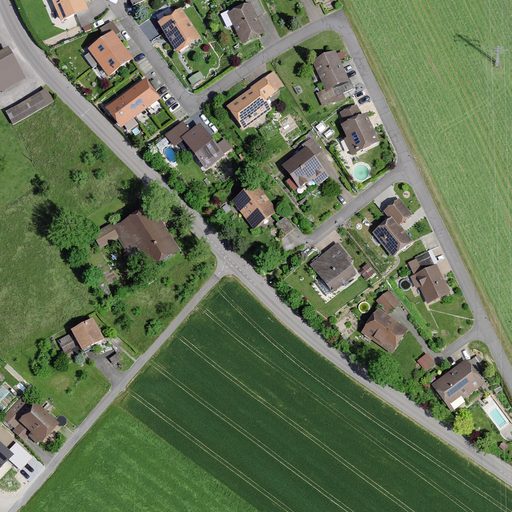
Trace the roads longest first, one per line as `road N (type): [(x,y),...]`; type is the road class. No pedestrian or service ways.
road 1 (residential): [(110,0),(189,107),(316,23),(332,23),(344,30),(409,166)]
road 2 (residential): [(230,260),(293,323),(511,478)]
road 3 (residential): [(4,0),(28,52),(230,260)]
road 4 (residential): [(230,260),(11,511)]
road 5 (residential): [(409,166),(487,329)]
road 6 (residential): [(409,166),(306,243)]
